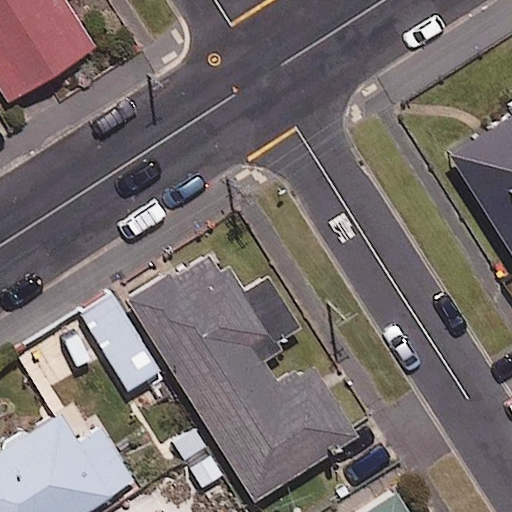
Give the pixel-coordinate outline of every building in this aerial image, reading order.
[(94,45),(65,0),(0,0),(0,87),(8,100),(94,45)] [(511,112),(449,152),(511,251),(511,112)] [(244,290),(216,247),(129,302),(253,499),(356,433),(309,359),(275,381),(259,355),(301,329),(267,275),(244,290)] [(157,370),(135,335),(103,355),(124,389),(157,370)] [(75,440),(57,411),(0,447),(0,511),(80,511),(132,479),(98,425),(75,440)] [(407,511),(394,491),(362,511),(407,511)]
